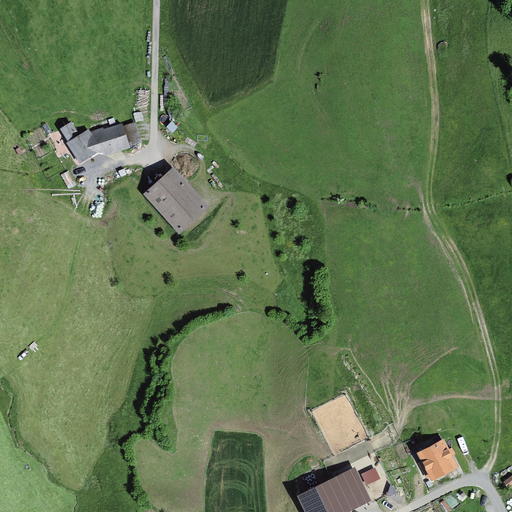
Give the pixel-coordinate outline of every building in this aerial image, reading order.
[(72,122),(61,131),(82,165),(142,144),(136,121),(93,132),(89,129),(80,135),(72,122)] [(177,165),(145,191),(179,232),(211,206),(177,165)] [(443,444),(420,456),(433,481),(456,469),(443,444)] [(392,482),(369,493),(377,511),(393,511),(404,507),(392,482)] [(442,498),(448,510),(461,503),(455,491),(442,498)]
